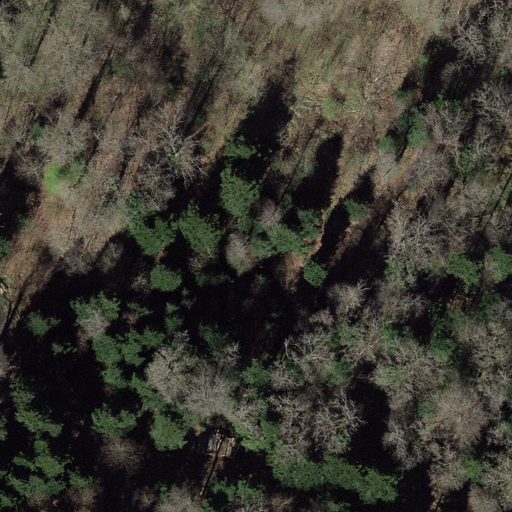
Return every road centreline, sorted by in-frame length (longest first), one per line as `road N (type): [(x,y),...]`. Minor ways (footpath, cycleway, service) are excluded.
road 1 (track): [(439,511),(69,414)]
road 2 (track): [(0,310),(133,511)]
